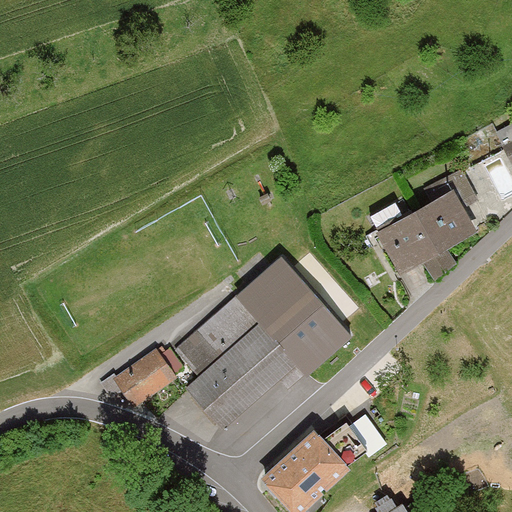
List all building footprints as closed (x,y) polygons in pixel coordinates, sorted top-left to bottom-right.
[(511,159),(511,122),(497,131),(511,159)] [(455,253),(491,234),(468,190),(386,232),(409,276),(427,267),(435,280),(462,266),(455,253)] [(361,339),(287,254),(176,350),(203,381),(194,390),(231,432),(308,365),(318,376),(361,339)] [(136,414),(185,380),(166,352),(117,386),(136,414)] [(372,450),(388,439),(369,410),(353,420),(372,450)] [(296,511),(301,511),(351,467),(313,426),(261,473),(296,511)] [(393,511),(414,511),(409,503),(393,511)]
